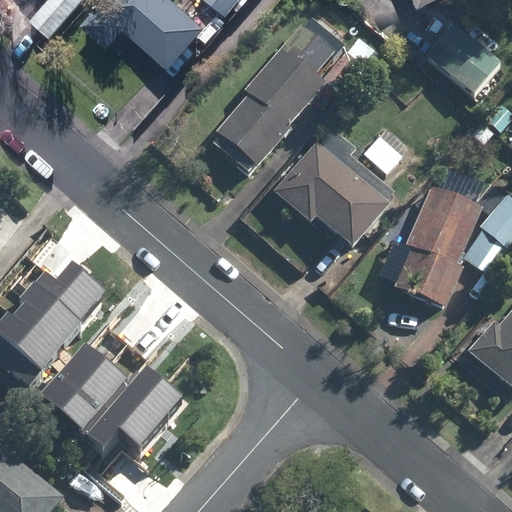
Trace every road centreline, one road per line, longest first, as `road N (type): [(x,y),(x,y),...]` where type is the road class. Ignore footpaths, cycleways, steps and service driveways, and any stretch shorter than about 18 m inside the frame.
road 1 (residential): [(0,100),(317,377)]
road 2 (residential): [(317,377),(478,511)]
road 3 (residential): [(200,511),(317,377)]
